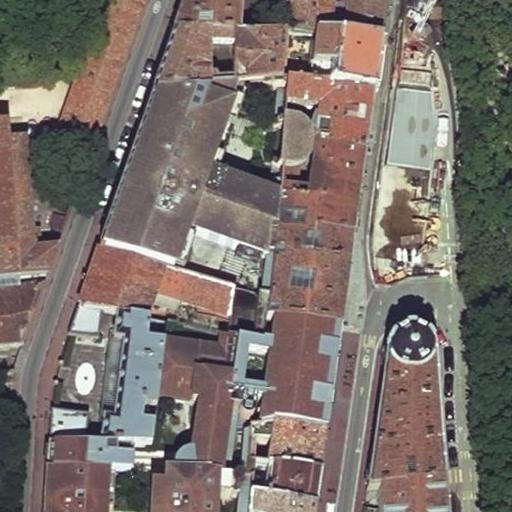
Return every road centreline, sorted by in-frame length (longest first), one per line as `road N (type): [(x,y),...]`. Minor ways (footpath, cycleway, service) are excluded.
road 1 (residential): [(158,0),(28,374),(21,511)]
road 2 (residential): [(437,0),(419,60),(377,305)]
road 3 (primary): [(444,0),(463,308)]
road 4 (residential): [(346,511),(377,305)]
road 5 (primary): [(463,308),(477,511)]
